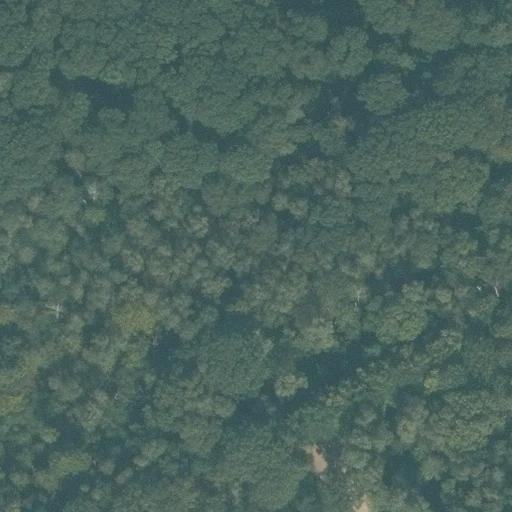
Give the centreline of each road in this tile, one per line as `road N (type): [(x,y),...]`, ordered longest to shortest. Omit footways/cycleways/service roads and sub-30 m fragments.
road 1 (track): [(511,331),(494,359),(455,388),(320,442)]
road 2 (track): [(125,511),(320,442)]
